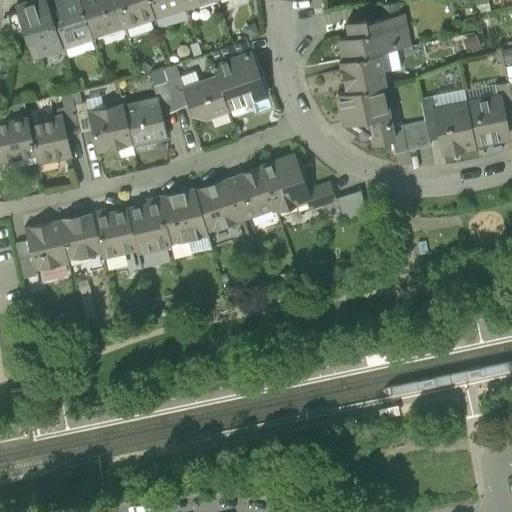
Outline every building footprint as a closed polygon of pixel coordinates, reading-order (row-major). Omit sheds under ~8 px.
[(38,53),(62,46),(46,0),(33,0),(15,6),(17,12),(25,35),(28,43),(34,40),(38,53)] [(46,0),(62,46),(92,35),(80,0),(46,0)] [(80,0),(92,35),(123,25),(114,0),(80,0)] [(114,0),(123,25),(154,15),(148,0),(114,0)] [(148,0),(154,15),(170,9),(173,4),(183,1),(182,0),(148,0)] [(492,12),(489,0),(473,0),(477,15),(492,12)] [(383,5),(386,18),(398,16),(395,3),(383,5)] [(25,35),(17,12),(7,16),(14,39),(25,35)] [(341,53),(343,60),(379,52),(397,49),(406,47),(403,31),(406,31),(402,15),(398,16),(386,18),(372,21),(365,23),(364,19),(347,23),(350,37),(339,39),(341,53)] [(243,27),(247,39),(259,35),(254,23),(243,27)] [(483,49),(477,35),(463,41),(467,50),(472,48),(473,53),(483,49)] [(246,41),(212,53),(216,65),(251,52),(246,41)] [(197,43),(190,45),(194,56),(200,54),(197,43)] [(379,52),(383,72),(401,69),(397,49),(379,52)] [(511,64),(511,50),(502,52),(505,66),(511,64)] [(212,66),(216,77),(228,111),(264,98),(258,80),(260,77),(257,68),(254,69),(248,55),(252,54),(251,52),(216,65),(212,66)] [(339,61),(345,92),(382,84),(386,84),(383,72),(379,52),(343,60),(339,61)] [(143,62),(139,69),(147,74),(151,67),(143,62)] [(151,75),(157,100),(158,100),(161,110),(186,100),(182,89),(184,89),(176,66),(151,75)] [(204,120),(228,111),(216,77),(184,89),(182,89),(186,100),(191,114),(204,120)] [(83,78),(75,80),(77,91),(85,89),(83,78)] [(511,116),(511,100),(508,83),(495,86),(497,97),(499,97),(503,119),(511,116)] [(374,145),(392,141),(393,141),(391,128),(388,114),(382,84),(345,92),(337,94),(343,124),(374,145)] [(497,97),(495,86),(464,92),(467,104),(497,97)] [(467,104),(464,92),(464,89),(433,95),(435,103),(436,109),(467,104)] [(73,105),(82,103),(79,91),(70,94),(73,105)] [(61,96),(64,107),(73,105),(70,94),(61,96)] [(86,98),(87,102),(89,112),(104,108),(101,95),(86,98)] [(497,97),(467,104),(475,146),(507,139),(503,119),(499,97),(497,97)] [(157,100),(124,108),(132,144),(167,136),(161,110),(158,100),(157,100)] [(56,109),(58,117),(60,116),(65,137),(92,130),(88,112),(89,112),(87,102),(82,103),(73,105),(64,107),(56,109)] [(428,142),(440,139),(434,110),(436,109),(435,103),(421,106),(424,122),(428,142)] [(26,116),(24,104),(1,110),(4,121),(26,116)] [(97,153),(132,144),(124,108),(123,104),(104,108),(89,112),(88,112),(92,130),(97,153)] [(476,148),(475,146),(467,104),(436,109),(434,110),(440,139),(443,155),(476,148)] [(0,121),(0,171),(1,172),(2,163),(14,161),(15,168),(24,166),(38,163),(28,123),(26,116),(4,121),(0,121)] [(58,117),(28,123),(38,163),(69,156),(65,137),(60,116),(58,117)] [(429,147),(428,142),(424,122),(391,128),(393,141),(392,141),(395,154),(429,147)] [(276,212),(308,201),(309,200),(306,192),(304,187),(307,182),(303,172),(298,169),(292,156),(260,167),(275,209),(276,212)] [(1,172),(0,171),(0,176),(10,178),(26,174),(24,166),(15,168),(14,161),(2,163),(1,172)] [(260,167),(227,179),(242,220),(275,209),(260,167)] [(206,233),(242,220),(227,179),(194,191),(206,233)] [(311,209),(334,200),(328,184),(306,192),(309,200),(308,201),(311,209)] [(212,249),(206,233),(194,191),(194,190),(160,197),(171,244),(187,240),(191,254),(212,249)] [(361,191),(334,200),(342,222),(366,216),(361,191)] [(148,204),(127,209),(136,250),(137,254),(171,246),(171,244),(160,197),(147,200),(148,204)] [(103,258),(136,250),(127,209),(105,214),(105,210),(92,213),(101,252),(103,258)] [(92,213),(58,221),(67,260),(101,252),(92,213)] [(24,229),(27,242),(34,272),(68,264),(67,260),(58,221),(24,229)] [(171,244),(171,246),(174,258),(191,254),(187,240),(171,244)] [(35,278),(34,272),(27,242),(15,245),(24,280),(35,278)] [(374,263),(372,250),(357,253),(359,266),(374,263)] [(143,302),(123,306),(126,318),(146,314),(143,302)] [(78,314),(64,318),(68,334),(82,330),(78,314)]
